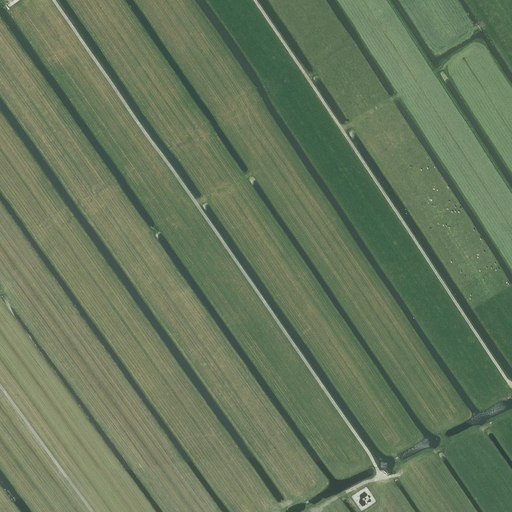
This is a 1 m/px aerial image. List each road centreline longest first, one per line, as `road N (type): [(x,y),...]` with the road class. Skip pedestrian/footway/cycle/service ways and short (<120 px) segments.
road 1 (track): [(53,0),(379,479)]
road 2 (track): [(511,386),(253,0)]
road 3 (track): [(0,385),(91,511)]
